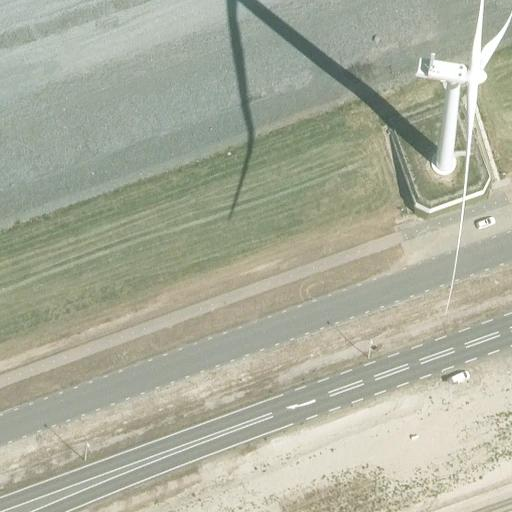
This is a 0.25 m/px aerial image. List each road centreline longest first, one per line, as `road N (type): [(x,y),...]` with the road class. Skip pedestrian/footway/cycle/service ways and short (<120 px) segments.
road 1 (unclassified): [(511,255),(0,436)]
road 2 (secondary): [(511,336),(131,476)]
